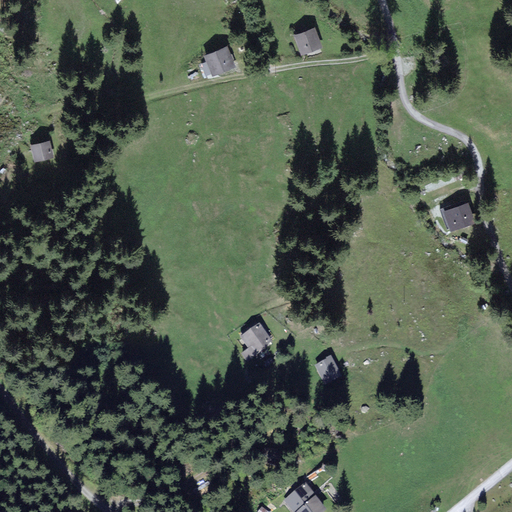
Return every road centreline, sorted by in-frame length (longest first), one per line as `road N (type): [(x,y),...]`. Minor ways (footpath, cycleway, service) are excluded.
road 1 (residential): [(511,285),(478,157),(470,142),(410,111),(382,0)]
road 2 (track): [(164,92),(398,54)]
road 3 (track): [(112,511),(53,457),(0,386)]
